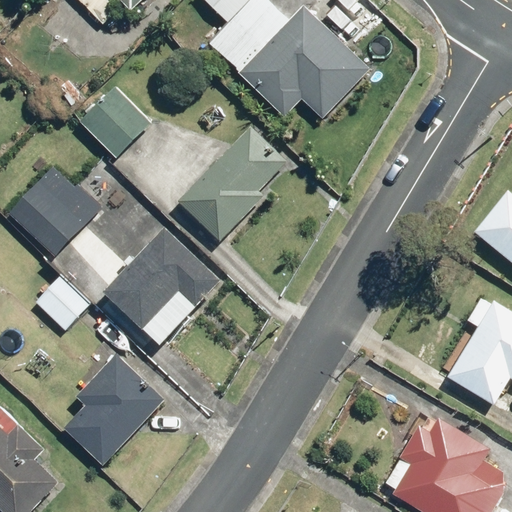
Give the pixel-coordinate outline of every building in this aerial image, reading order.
[(114,0),(131,16),(146,0),(114,0)] [(202,0),(212,12),(229,25),(252,0),(202,0)] [(303,11),(238,76),(283,122),(302,103),(321,122),(370,73),(303,11)] [(114,91),(79,126),(116,162),(150,127),(114,91)] [(249,131),(178,206),(220,246),(264,200),(259,196),(286,166),(249,131)] [(9,217),(55,260),(102,210),(78,188),(75,191),(53,171),(9,217)] [(163,236),(102,300),(158,353),(219,289),(163,236)] [(58,281),(35,305),(65,333),(88,309),(58,281)] [(511,317),(486,302),(480,303),(467,325),(477,331),(447,381),(493,409),(509,383),(511,384),(511,317)] [(64,432),(103,470),(165,405),(116,358),(75,401),(85,410),(64,432)] [(0,511),(32,511),(58,486),(33,463),(43,453),(18,429),(17,430),(0,413),(0,511)] [(493,511),(502,498),(511,482),(503,477),(482,465),(489,454),(437,423),(429,437),(418,431),(385,487),(395,493),(392,499),(414,511),(493,511)]
